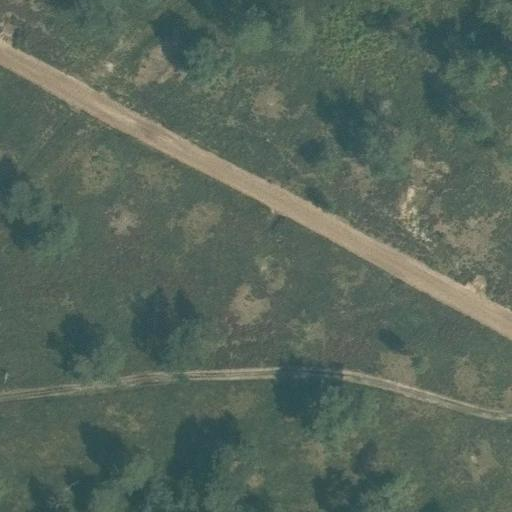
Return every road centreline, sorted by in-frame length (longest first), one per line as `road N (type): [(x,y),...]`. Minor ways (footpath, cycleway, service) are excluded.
road 1 (track): [(0,52),(511,327)]
road 2 (track): [(511,415),(391,384),(284,373),(100,383),(0,398)]
road 3 (track): [(69,90),(0,193)]
